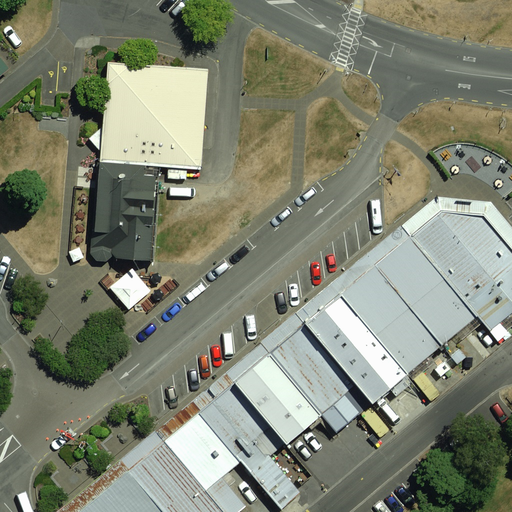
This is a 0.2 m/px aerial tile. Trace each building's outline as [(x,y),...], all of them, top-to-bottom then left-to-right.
[(0,75),(8,69),(0,58),(0,75)] [(201,170),(208,69),(108,63),(100,163),(160,167),(201,170)] [(152,261),(160,167),(100,163),(97,162),(97,168),(90,253),(97,260),(105,261),(114,255),(117,258),(152,261)] [(443,211),(409,237),(475,317),(489,332),(511,313),(511,247),(483,214),(443,211)] [(475,317),(409,237),(377,264),(442,344),(475,317)] [(442,344),(377,264),(342,292),(408,372),(442,344)] [(408,372),(342,292),(303,324),(369,405),(408,372)] [(322,412),(337,430),(369,405),(303,324),(270,351),(322,412)] [(231,386),(282,446),(322,412),(270,351),(231,386)] [(199,412),(242,463),(281,510),(302,493),(270,456),(282,446),(231,386),(199,412)] [(222,479),(242,463),(199,412),(161,444),(219,511),(238,511),(245,506),(222,479)] [(126,471),(160,511),(219,511),(161,444),(126,471)] [(160,511),(126,471),(77,511),(160,511)]
